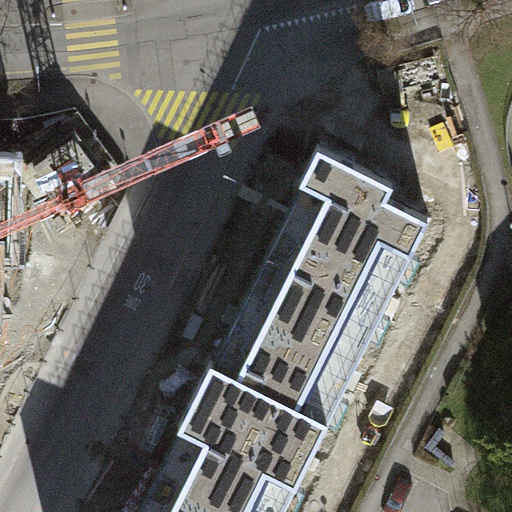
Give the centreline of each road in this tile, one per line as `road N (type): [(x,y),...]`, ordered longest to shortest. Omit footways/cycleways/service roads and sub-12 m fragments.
road 1 (residential): [(181,0),(203,117),(192,179),(23,511)]
road 2 (residential): [(164,0),(0,12)]
